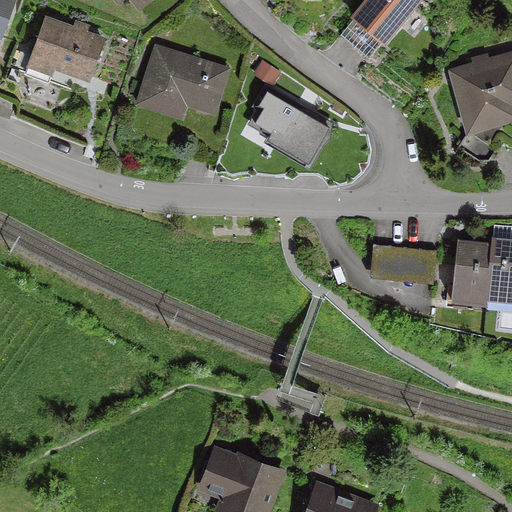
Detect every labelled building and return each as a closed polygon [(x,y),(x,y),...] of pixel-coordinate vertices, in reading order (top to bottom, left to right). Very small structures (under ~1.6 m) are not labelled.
[(0,0),(0,37),(14,0),(0,0)] [(415,0),(366,0),(352,18),(344,27),(358,39),(355,43),(369,55),(380,42),(381,42),(415,0)] [(30,56),(87,77),(100,40),(83,34),(83,27),(73,23),(71,29),(44,19),(30,56)] [(138,103),(163,111),(167,97),(211,111),(224,70),(155,48),(138,103)] [(476,161),(487,160),(498,145),(491,123),(500,120),(496,108),(511,103),(511,56),(452,73),(468,129),(456,147),(476,161)] [(280,134),(274,144),(306,163),(324,136),(325,125),(265,90),(256,105),(261,108),(252,123),(269,133),(272,129),(280,134)] [(491,225),(489,243),(490,244),(484,304),(485,305),(486,293),(511,295),(511,240),(508,240),(510,227),(491,225)] [(484,304),(490,244),(489,243),(457,240),(457,239),(456,239),(449,301),(451,301),(452,295),(484,298),(483,304),(484,304)] [(368,277),(384,279),(384,278),(388,246),(371,244),(368,277)] [(388,246),(384,278),(384,279),(399,280),(403,247),(388,246)] [(418,249),(403,247),(399,280),(414,282),(418,249)] [(435,250),(418,249),(414,282),(431,284),(435,250)] [(217,511),(262,511),(278,472),(238,457),(237,459),(215,450),(207,469),(223,474),(218,486),(223,496),(217,511)] [(369,511),(371,508),(316,486),(306,511),(369,511)]
